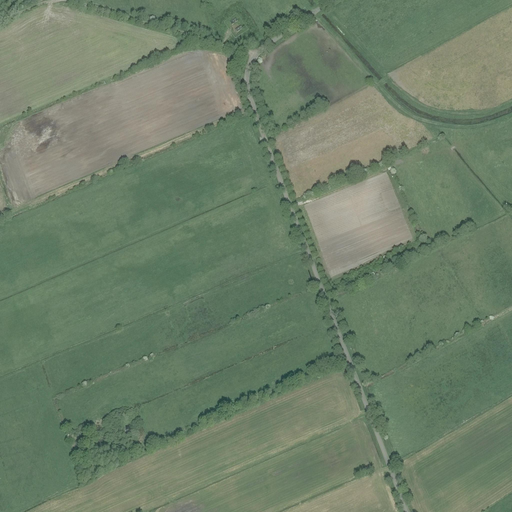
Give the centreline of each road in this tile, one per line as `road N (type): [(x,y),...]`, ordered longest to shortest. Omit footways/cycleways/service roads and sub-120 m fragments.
road 1 (unclassified): [(407,511),(246,84),(255,53),(331,0)]
road 2 (track): [(511,101),(481,113),(430,111),(386,77),(321,6)]
road 3 (track): [(255,53),(70,0)]
